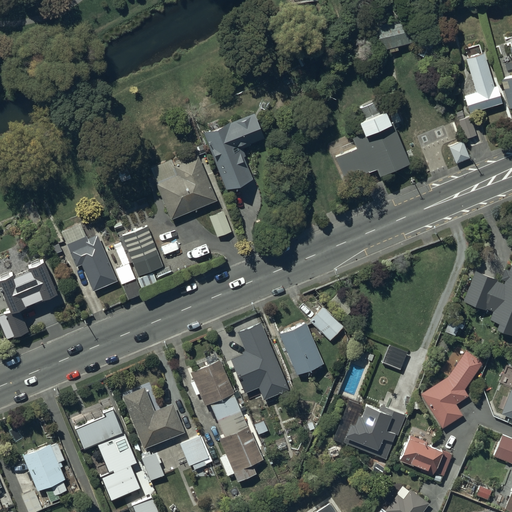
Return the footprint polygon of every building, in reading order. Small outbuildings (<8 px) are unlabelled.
[(369,24),(374,48),(405,41),(400,17),(369,24)] [(511,43),(509,44),(511,55),(511,73),(501,76),(508,105),(511,104),(511,43)] [(491,86),(481,53),(467,57),(476,90),(462,94),(466,109),(499,100),(495,85),(491,86)] [(357,148),(336,157),(349,188),(409,163),(393,124),(401,120),(390,94),(343,114),(357,148)] [(456,112),(458,120),(464,138),(476,135),(469,115),(464,117),(462,110),(456,112)] [(204,129),(225,184),(249,175),(237,144),(262,134),(253,111),(204,129)] [(462,140),(448,146),(455,163),(469,157),(462,140)] [(213,197),(196,154),(171,164),(169,158),(150,166),(170,215),(213,197)] [(221,209),(208,215),(216,234),(229,229),(221,209)] [(116,280),(96,234),(86,239),(80,223),(60,232),(75,266),(81,264),(93,290),(116,280)] [(121,232),(136,272),(161,263),(146,223),(121,232)] [(44,260),(0,279),(0,281),(13,312),(59,293),(44,260)] [(498,322),(495,328),(511,334),(511,262),(509,269),(506,267),(501,279),(505,281),(504,283),(497,281),(498,279),(475,270),(463,300),(485,309),(485,308),(492,311),(489,319),(498,322)] [(128,263),(114,268),(121,284),(122,284),(128,299),(141,293),(135,278),(134,278),(128,263)] [(153,271),(137,278),(141,287),(156,281),(153,271)] [(338,292),(329,301),(345,317),(354,308),(338,292)] [(343,326),(322,306),(308,320),(330,340),(343,326)] [(28,330),(21,310),(0,318),(8,337),(28,330)] [(231,357),(246,391),(259,385),(265,400),(290,390),(260,321),(237,331),(245,351),(231,357)] [(279,333),(296,374),(322,363),(306,323),(279,333)] [(468,395),(464,388),(481,364),(466,350),(447,376),(420,393),(441,427),(462,414),(455,403),(468,395)] [(226,453),(219,456),(227,475),(234,472),(237,481),(255,473),(252,464),(262,459),(218,359),(190,372),(194,380),(190,382),(196,395),(199,393),(205,406),(210,403),(224,436),(219,438),(226,453)] [(511,384),(500,413),(511,417),(511,384)] [(122,395),(143,447),(184,431),(172,402),(153,410),(144,387),(122,395)] [(406,413),(364,397),(347,440),(389,456),(406,413)] [(104,415),(74,427),(83,449),(97,443),(109,472),(100,475),(110,499),(138,488),(129,464),(136,462),(124,432),(122,433),(112,409),(103,412),(104,415)] [(255,424),(258,433),(267,429),(263,421),(255,424)] [(199,435),(179,443),(188,465),(192,464),(194,469),(206,464),(204,459),(208,457),(199,435)] [(426,442),(409,435),(398,460),(416,467),(415,469),(431,476),(433,471),(443,475),(452,454),(425,444),(426,442)] [(511,439),(502,435),(493,455),(511,463),(511,439)] [(56,441),(22,455),(36,490),(44,487),(50,501),(58,498),(56,493),(66,489),(62,479),(64,479),(59,467),(62,466),(60,461),(63,459),(56,441)] [(155,452),(141,458),(150,480),(164,475),(155,452)] [(511,484),(503,506),(511,509),(511,484)] [(491,489),(479,485),(475,494),(487,499),(491,489)] [(34,489),(21,494),(28,511),(32,511),(42,508),(34,489)] [(422,511),(429,503),(409,489),(402,498),(396,494),(385,510),(387,511),(422,511)] [(157,511),(151,496),(131,504),(134,511),(157,511)] [(336,511),(330,502),(315,511),(336,511)]
